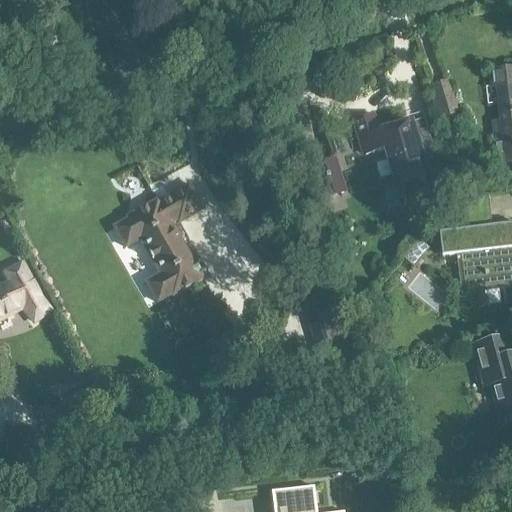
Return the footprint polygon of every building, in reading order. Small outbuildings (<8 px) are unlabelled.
[(494,137),(497,165),(511,163),(511,71),(491,74),(493,89),(498,89),(503,136),(494,137)] [(458,115),(448,81),(430,86),(440,120),(458,115)] [(373,116),(353,122),(361,148),(364,147),(366,156),(388,150),(404,205),(431,198),(420,158),(410,124),(378,133),(373,116)] [(423,146),(426,156),(434,154),(431,143),(423,146)] [(347,193),(336,159),(311,166),(322,201),(347,193)] [(112,229),(123,249),(138,241),(158,276),(144,284),(155,304),(169,296),(170,298),(200,281),(169,225),(199,208),(187,186),(156,203),(155,201),(124,219),(126,221),(112,229)] [(472,225),(472,229),(439,233),(442,258),(456,256),(461,296),(511,290),(511,224),(487,227),(487,223),(491,222),(488,198),(464,200),(467,225),(472,225)] [(414,268),(421,259),(412,251),(405,260),(414,268)] [(0,321),(21,310),(32,324),(48,312),(37,298),(21,265),(3,274),(7,283),(0,286),(0,321)] [(305,316),(312,340),(341,332),(334,307),(305,316)] [(501,337),(471,346),(479,373),(483,389),(489,388),(498,422),(500,428),(511,424),(511,350),(508,336),(501,337)] [(315,511),(313,488),(272,493),(274,511),(315,511)]
